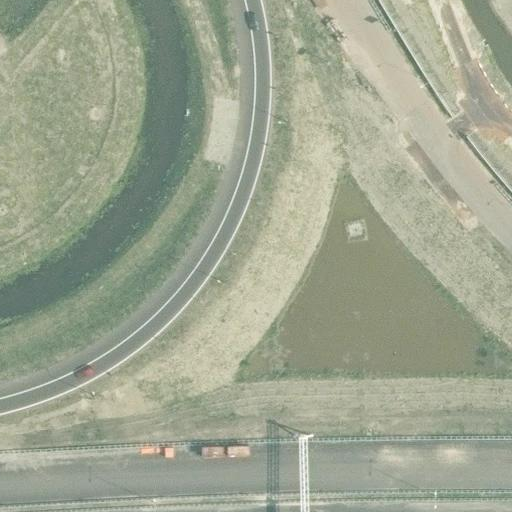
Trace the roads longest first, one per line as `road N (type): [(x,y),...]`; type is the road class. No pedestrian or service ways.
road 1 (motorway): [(254,0),(265,71),(261,129),(250,177),(202,274),(138,341),(92,369),(0,403)]
road 2 (motorway): [(511,469),(0,483)]
road 3 (motorway): [(511,232),(445,154),(346,0)]
